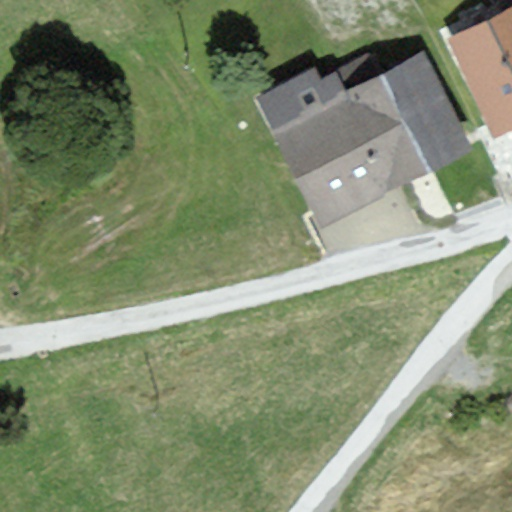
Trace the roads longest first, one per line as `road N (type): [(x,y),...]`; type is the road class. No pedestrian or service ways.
road 1 (residential): [(511,230),(0,348)]
road 2 (residential): [(511,252),(307,511)]
